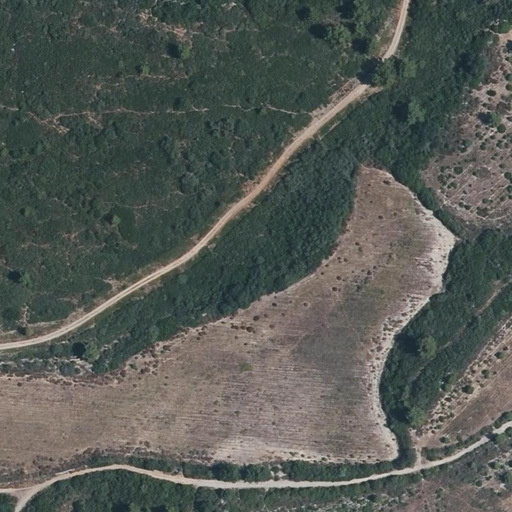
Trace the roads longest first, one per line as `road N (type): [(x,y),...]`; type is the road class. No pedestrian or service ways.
road 1 (track): [(0,349),(73,327),(189,257),(390,57),(407,0)]
road 2 (track): [(19,511),(56,480),(117,467),(228,485),(393,477),(453,461),(511,425)]
